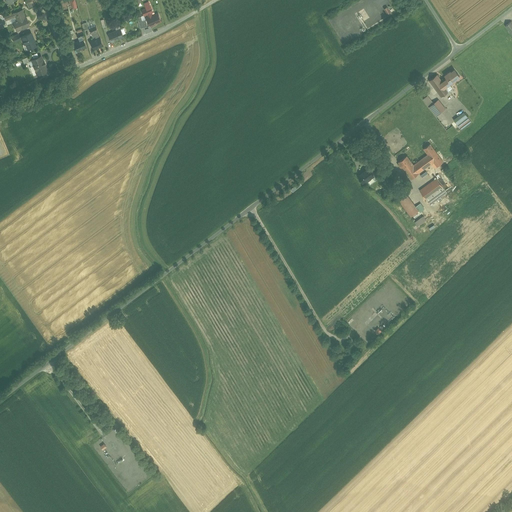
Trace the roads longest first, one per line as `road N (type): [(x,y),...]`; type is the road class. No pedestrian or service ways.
road 1 (unclassified): [(458,51),(0,402)]
road 2 (residential): [(42,0),(68,70),(215,0)]
